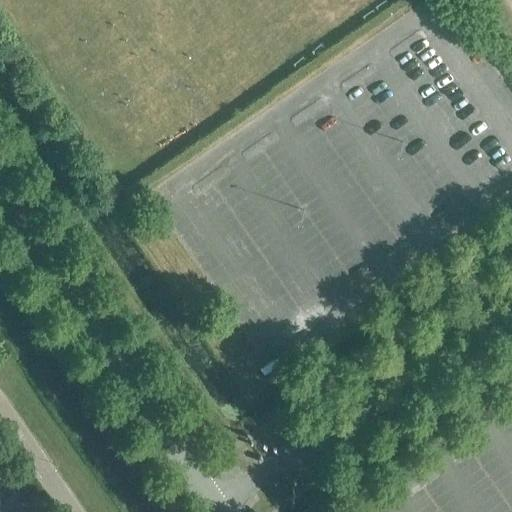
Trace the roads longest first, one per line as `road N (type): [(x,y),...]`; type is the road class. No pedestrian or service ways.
road 1 (tertiary): [(218,511),(0,197)]
road 2 (residential): [(72,511),(0,405)]
